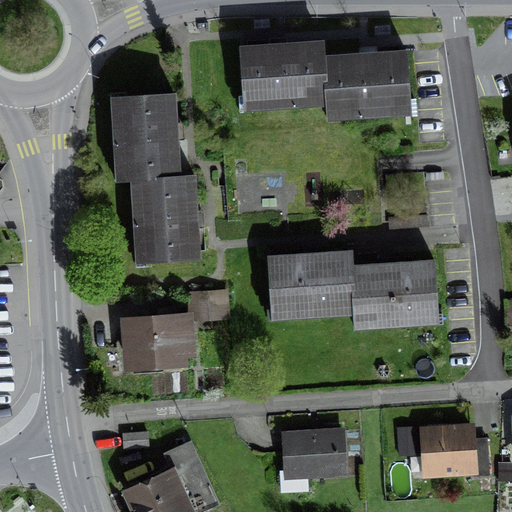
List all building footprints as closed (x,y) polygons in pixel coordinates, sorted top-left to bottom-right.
[(364,54),(326,56),(325,41),(279,43),(238,46),(241,105),(329,101),(330,115),(412,110),(408,52),(364,54)] [(176,96),(117,100),(123,180),(135,179),(141,257),(201,253),(198,206),(195,175),(182,176),(179,139),(176,96)] [(387,263),(352,266),(351,250),(315,253),(268,256),(273,317),(355,311),(356,325),(438,319),(434,260),(387,263)] [(192,315),(128,320),(132,375),(196,370),(192,315)] [(417,429),(399,429),(400,453),(418,452),(417,429)] [(150,432),(127,434),(128,449),(152,447),(150,432)] [(472,434),(421,439),(425,478),(476,473),(472,434)] [(346,435),(291,440),(294,483),(350,478),(346,435)] [(200,511),(181,471),(131,494),(139,511),(200,511)]
